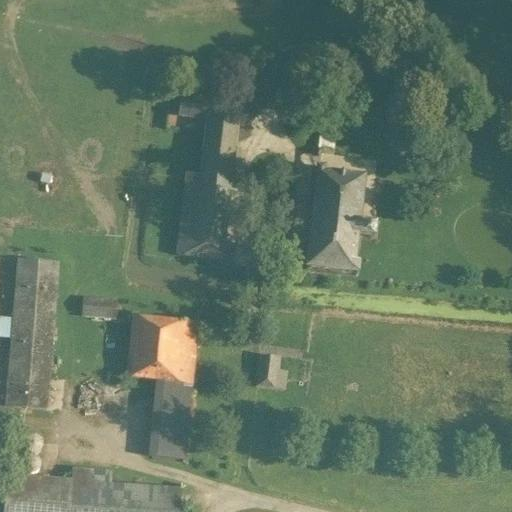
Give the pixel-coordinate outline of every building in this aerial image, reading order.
[(231,173),(238,104),(181,95),(178,117),(200,120),(194,168),(231,173)] [(334,152),(337,121),(321,120),(317,150),(334,152)] [(169,255),(184,257),(194,168),(179,166),(169,255)] [(231,173),(194,168),(184,257),(220,262),(231,173)] [(322,171),(316,170),(305,270),(357,276),(358,265),(353,265),(356,238),(357,226),(362,181),(322,175),(322,171)] [(374,227),(357,226),(356,238),(372,240),(374,227)] [(58,266),(18,262),(6,408),(46,411),(58,266)] [(82,314),(115,317),(117,303),(83,300),(82,314)] [(0,317),(0,338),(10,338),(10,317),(0,317)] [(129,360),(127,379),(191,387),(197,325),(158,321),(134,319),(129,360)] [(278,360),(260,357),(256,388),(283,392),(285,380),(276,378),(278,360)] [(190,388),(162,385),(155,460),(183,462),(184,461),(190,388)] [(71,473),(70,483),(110,486),(111,476),(71,473)] [(178,511),(180,492),(110,486),(70,483),(5,479),(2,511),(178,511)]
